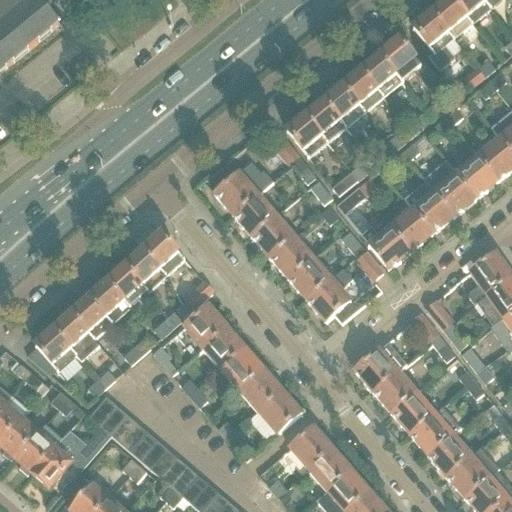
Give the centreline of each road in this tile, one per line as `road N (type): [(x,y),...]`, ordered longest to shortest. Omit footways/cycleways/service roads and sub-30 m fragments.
road 1 (primary): [(0,285),(141,153),(332,0)]
road 2 (residential): [(154,188),(386,0)]
road 3 (residential): [(320,387),(154,188)]
road 4 (residential): [(508,233),(320,387)]
road 5 (primary): [(283,0),(112,139)]
road 6 (residential): [(0,310),(154,188)]
road 7 (residential): [(230,0),(119,92),(112,139)]
road 8 (residential): [(428,511),(320,387)]
road 9 (primary): [(112,139),(0,228)]
